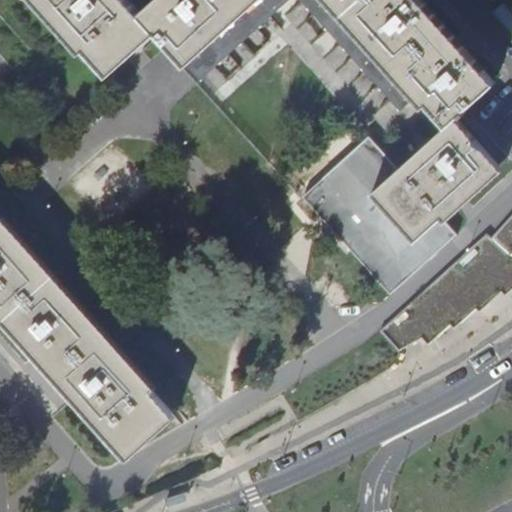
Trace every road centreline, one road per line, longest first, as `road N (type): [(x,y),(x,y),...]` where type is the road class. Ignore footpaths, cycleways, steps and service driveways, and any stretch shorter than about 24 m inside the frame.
road 1 (residential): [(218,416),(38,209),(51,168),(99,129),(132,122),(162,135),(347,338)]
road 2 (primary): [(511,363),(261,492),(205,511)]
road 3 (residential): [(0,376),(101,485),(122,486),(218,416)]
road 4 (residential): [(347,338),(511,195)]
road 5 (secondary): [(511,381),(399,448),(375,486),(373,511)]
road 6 (residential): [(218,416),(347,338)]
